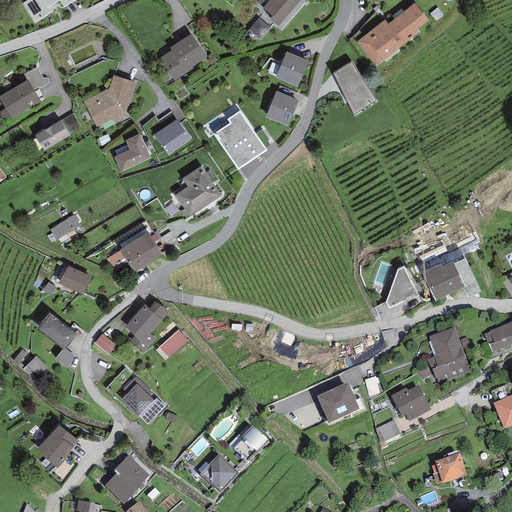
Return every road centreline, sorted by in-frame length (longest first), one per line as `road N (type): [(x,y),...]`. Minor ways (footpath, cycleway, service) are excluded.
road 1 (residential): [(342,0),(290,139),(251,181),(223,233),(159,274)]
road 2 (residential): [(159,274),(86,342),(88,383),(114,411),(116,429),(49,511)]
road 3 (residential): [(159,274),(172,294),(314,332),(394,321)]
road 4 (residential): [(394,321),(392,343),(371,364),(277,410)]
road 5 (residential): [(0,47),(118,0)]
road 6 (residential): [(394,321),(464,303),(511,302)]
